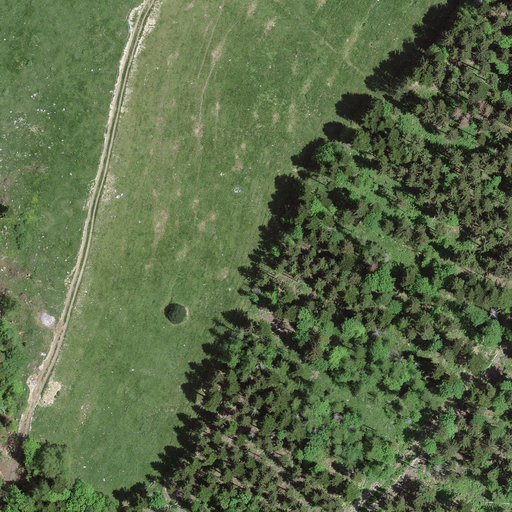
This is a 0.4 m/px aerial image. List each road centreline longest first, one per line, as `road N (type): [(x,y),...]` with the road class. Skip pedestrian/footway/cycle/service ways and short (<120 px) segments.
road 1 (track): [(151,0),(67,320),(0,500)]
road 2 (track): [(511,308),(434,428),(352,511)]
